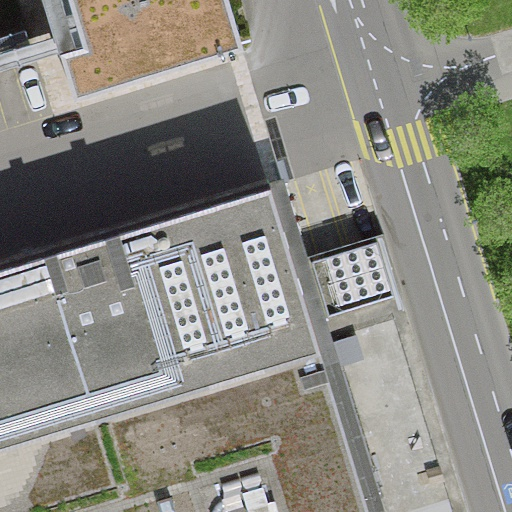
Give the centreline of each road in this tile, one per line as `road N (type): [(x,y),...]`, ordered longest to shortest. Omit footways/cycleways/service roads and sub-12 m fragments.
road 1 (residential): [(511,509),(381,85)]
road 2 (residential): [(511,64),(381,85)]
